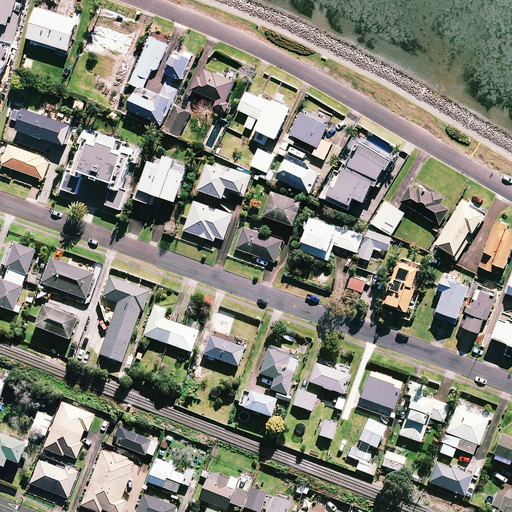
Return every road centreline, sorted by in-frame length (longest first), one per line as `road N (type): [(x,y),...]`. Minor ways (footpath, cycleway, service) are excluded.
road 1 (residential): [(0,199),(511,387)]
road 2 (residential): [(140,0),(274,57),(511,192)]
